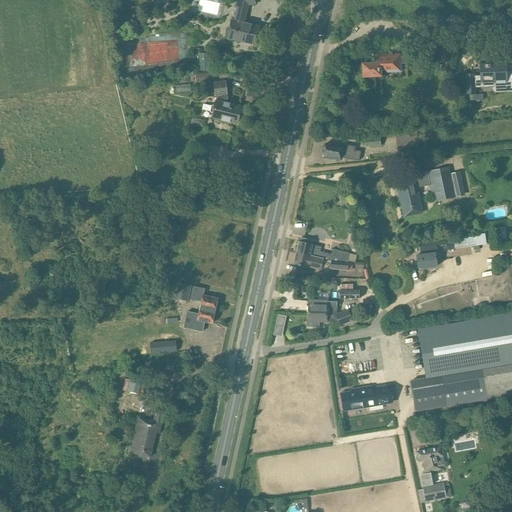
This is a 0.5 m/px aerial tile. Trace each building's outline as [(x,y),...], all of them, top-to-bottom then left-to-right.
[(255,0),(236,0),(235,6),(238,7),(234,21),(232,20),(227,38),(255,46),(260,27),(252,25),(253,23),(245,21),(249,5),(256,4),(255,0)] [(511,71),(511,70),(511,50),(511,51),(511,64),(507,65),(506,62),(493,62),(493,63),(494,86),(494,92),(511,90),(511,80),(511,79),(507,80),(507,70),(511,69),(511,71)] [(200,69),(214,69),(214,53),(200,53),(200,69)] [(363,64),(363,77),(372,77),(372,83),(381,82),(381,72),(399,71),(399,55),(375,56),(376,63),(363,64)] [(494,86),(493,63),(479,64),(480,76),(475,76),(475,74),(465,75),(466,95),(476,94),(476,89),(476,87),(494,86)] [(215,97),(228,96),(226,81),(214,83),(215,97)] [(241,107),(217,101),(214,111),(213,119),(237,124),(241,107)] [(397,149),(419,147),(417,131),(396,134),(397,149)] [(365,137),(365,148),(381,147),(380,136),(365,137)] [(325,145),(323,157),(340,160),(340,158),(359,161),(361,152),(355,151),(356,148),(345,146),(345,148),(342,147),(325,145)] [(397,181),(398,186),(405,216),(421,212),(417,192),(431,188),(434,202),(456,198),(465,196),(462,179),(453,181),(452,174),(450,175),(448,167),(427,172),(413,175),(413,177),(397,181)] [(165,222),(153,224),(155,233),(167,231),(165,222)] [(487,243),(485,232),(453,238),(455,249),(487,243)] [(299,242),(299,243),(297,252),(331,259),(332,255),(312,250),(313,245),(312,245),(313,241),(301,238),(300,242),(299,242)] [(417,256),(419,269),(437,266),(435,252),(436,252),(434,240),(420,242),(422,255),(417,256)] [(333,259),(333,261),(349,262),(349,259),(345,258),(346,253),(333,250),(332,255),(331,259),(333,259)] [(294,263),(309,267),(321,270),(321,269),(332,270),(333,261),(333,259),(331,259),(297,252),(294,263)] [(349,262),(333,261),(332,270),(348,272),(348,271),(352,271),(353,263),(349,262)] [(360,285),(367,295),(374,290),(366,280),(360,285)] [(188,302),(191,286),(177,283),(174,299),(188,302)] [(204,296),(206,290),(192,287),(189,299),(202,302),(203,296),(204,296)] [(340,299),(359,299),(359,291),(340,291),(340,299)] [(202,302),(201,308),(215,311),(218,299),(204,296),(203,296),(202,302)] [(307,313),(336,314),(337,302),(308,301),(307,313)] [(212,324),(213,320),(215,311),(201,308),(199,315),(192,313),(191,319),(212,324)] [(339,314),(336,314),(307,313),(307,327),(320,327),(320,322),(328,323),(328,322),(339,322),(340,326),(353,321),(349,310),(339,314)] [(478,404),(488,402),(487,399),(511,394),(511,311),(416,329),(425,378),(410,381),(415,412),(478,400),(478,404)] [(286,316),(278,315),(276,325),(284,326),(286,316)] [(158,342),(150,342),(151,354),(159,353),(158,342)] [(130,380),(127,392),(139,394),(142,382),(130,380)] [(369,407),(384,404),(392,402),(389,386),(373,389),(373,388),(365,389),(369,407)] [(365,389),(350,392),(341,394),(344,411),(369,407),(365,389)] [(156,433),(160,434),(165,410),(157,408),(154,421),(139,418),(131,453),(151,457),(156,433)] [(431,426),(445,423),(444,414),(429,416),(431,426)] [(422,472),(422,473),(430,472),(442,469),(441,466),(444,465),(441,448),(417,453),(419,461),(422,460),(424,472),(422,472)] [(433,487),(430,472),(422,473),(420,475),(423,490),(418,491),(420,504),(452,498),(449,484),(433,487)] [(304,509),(308,509),(307,500),(298,500),(298,504),(303,503),(304,509)]
